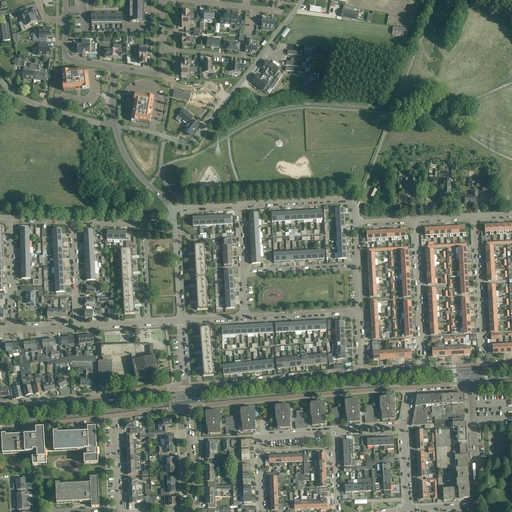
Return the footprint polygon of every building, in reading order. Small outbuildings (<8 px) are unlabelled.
[(132,0),(131,0),(131,4),(132,4),(132,7),(131,7),(131,11),(132,11),(132,18),(130,18),(130,22),(144,22),(144,0),(132,0)] [(343,10),(341,17),(356,20),(357,20),(359,9),(352,8),(348,7),(349,6),(347,6),(347,7),(344,6),(343,10)] [(35,17),(33,11),(28,12),(26,8),(20,10),(22,15),(20,16),(22,22),(35,17)] [(182,11),(182,19),(192,19),(191,12),(189,12),(189,11),(182,11)] [(221,18),(220,27),(224,28),(230,29),(230,25),(231,13),(225,12),(225,15),(221,14),(221,18)] [(231,13),(230,25),(235,25),(235,29),(239,30),(241,21),(241,18),(241,17),(238,16),(238,14),(231,13)] [(25,30),(26,30),(31,28),(30,25),(37,22),(35,17),(22,22),(25,29),(25,30)] [(275,29),(276,19),(262,17),(261,27),(275,29)] [(182,19),(182,28),(190,28),(190,27),(192,27),(192,19),(182,19)] [(0,25),(0,34),(1,42),(2,42),(10,41),(8,25),(2,26),(0,26),(0,25)] [(393,27),(392,35),(408,37),(408,29),(393,27)] [(47,42),(47,36),(51,36),(51,31),(51,28),(50,28),(46,28),(46,30),(37,30),(36,37),(33,37),(33,41),(47,42)] [(290,31),(287,28),(281,36),(284,39),(290,31)] [(219,48),(220,40),(208,38),(207,47),(219,48)] [(246,44),(245,52),(248,53),(251,54),(251,53),(255,54),(256,51),(257,51),(258,46),(257,46),(258,42),(252,42),(252,40),(247,40),(246,44)] [(92,44),(89,44),(90,41),(82,41),(82,46),(78,46),(78,51),(77,51),(77,54),(78,54),(83,54),(83,52),(92,52),(92,44)] [(239,52),(240,44),(227,42),(226,50),(239,52)] [(47,56),(51,56),(51,50),(47,49),(47,44),(39,44),(39,48),(37,48),(37,56),(43,56),(47,56)] [(305,46),(304,52),(307,53),(306,56),(306,57),(312,58),(313,47),(308,46),(305,46)] [(139,48),(137,48),(137,56),(147,55),(147,47),(139,47),(139,48)] [(105,50),(105,58),(113,58),(113,48),(106,48),(106,50),(105,50)] [(121,48),(113,48),(113,58),(122,58),(122,50),(121,50),(121,48)] [(137,56),(134,56),(134,63),(137,63),(139,63),(139,64),(147,64),(147,55),(137,56)] [(286,66),(301,67),(301,63),(298,63),(299,60),(291,59),(291,62),(287,62),(286,66)] [(19,61),(18,66),(24,67),(24,68),(23,71),(22,79),(22,78),(22,79),(26,79),(34,80),(34,72),(35,69),(36,65),(35,65),(30,64),(29,65),(29,67),(24,67),(25,61),(23,60),(19,60),(19,61)] [(181,60),(181,68),(191,68),(191,61),(189,61),(189,60),(181,60)] [(266,60),(261,68),(264,70),(262,73),(267,76),(269,74),(274,78),(280,70),(266,60)] [(211,66),(211,62),(205,62),(205,65),(203,65),(203,73),(213,73),(213,66),(211,66)] [(240,65),(240,63),(232,62),(231,67),(230,67),(230,72),(239,73),(239,71),(245,72),(246,65),(240,65)] [(34,72),(34,80),(41,81),(45,82),(45,81),(46,71),(41,70),(41,73),(38,73),(39,68),(39,65),(36,65),(35,69),(34,72)] [(285,71),(293,72),(292,75),(297,75),(297,72),(301,73),(301,69),(286,67),(285,71)] [(181,68),(181,76),(189,76),(191,76),(191,73),(198,72),(198,73),(200,73),(200,68),(197,68),(191,68),(181,68)] [(65,72),(62,72),(63,84),(63,85),(64,91),(89,89),(87,70),(86,70),(69,72),(69,73),(66,73),(65,72)] [(269,83),(256,74),(251,82),(264,91),(267,86),(269,83)] [(273,79),(268,86),(270,88),(272,90),(276,85),(278,82),(273,79)] [(175,90),(173,97),(189,102),(191,95),(175,90)] [(196,105),(195,105),(204,108),(206,104),(207,105),(209,102),(211,104),(212,102),(212,103),(214,101),(215,99),(208,93),(206,95),(206,96),(205,96),(202,93),(200,95),(199,94),(196,97),(197,98),(200,100),(199,101),(196,105)] [(154,99),(147,98),(147,99),(135,97),(134,104),(135,104),(131,123),(138,124),(139,123),(150,125),(152,118),(151,118),(154,99)] [(183,109),(178,116),(182,119),(184,121),(189,124),(188,125),(184,131),(190,136),(199,126),(191,120),(193,117),(183,109)] [(418,178),(408,178),(403,178),(403,188),(408,188),(408,190),(411,190),(411,195),(417,195),(418,178)] [(453,179),(443,179),(443,183),(441,183),(441,187),(443,187),(443,193),(450,193),(450,183),(453,183),(453,190),(455,190),(455,183),(453,183),(453,179)] [(490,186),(490,182),(484,183),(484,186),(482,186),(483,192),(491,192),(491,186),(490,186)] [(477,198),(477,191),(471,192),(472,197),(467,197),(467,194),(460,195),(460,199),(465,199),(465,203),(476,202),(475,198),(477,198)] [(504,231),(504,224),(497,225),(498,232),(499,232),(499,235),(506,234),(506,231),(504,231)] [(493,232),(491,232),(491,225),(484,225),(485,232),(490,232),(490,235),(493,235),(493,232)] [(493,232),(496,232),(497,235),(499,235),(499,232),(498,232),(497,225),(491,225),(491,232),(493,232)] [(446,234),(446,237),(446,238),(450,238),(450,237),(453,237),(453,234),(451,234),(451,227),(444,228),(445,235),(446,234)] [(457,227),(451,227),(451,234),(453,234),(456,234),(456,237),(459,237),(459,234),(458,234),(457,227)] [(464,233),(464,227),(457,227),(458,234),(459,234),(459,237),(466,236),(465,233),(464,233)] [(432,235),(431,228),(425,229),(425,236),(430,236),(430,238),(433,238),(433,235),(432,235)] [(437,235),(437,238),(440,238),(439,235),(438,235),(438,228),(431,228),(432,235),(433,235),(437,235)] [(445,235),(444,228),(438,228),(438,235),(439,235),(443,235),(443,238),(446,237),(446,234),(445,235)] [(393,237),(394,237),(398,237),(398,240),(401,240),(401,237),(399,237),(399,230),(394,231),(392,231),(393,237)] [(401,237),(404,237),(404,240),(407,240),(407,237),(406,237),(406,230),(399,230),(399,237),(401,237)] [(113,240),(114,232),(111,232),(111,231),(107,231),(107,240),(105,240),(105,243),(107,243),(107,240),(113,240)] [(375,242),(381,241),(381,238),(380,238),(379,231),(373,232),(373,239),(374,239),(375,242)] [(381,241),(388,241),(387,238),(386,238),(386,231),(379,231),(380,238),(381,238),(381,241)] [(386,238),(387,238),(391,238),(392,243),(394,243),(394,240),(394,237),(393,237),(392,231),(387,231),(386,231),(386,238)] [(374,239),(373,239),(373,232),(366,232),(367,242),(375,242),(374,239)] [(196,262),(205,262),(204,245),(194,246),(195,246),(196,262)] [(132,250),(132,249),(121,250),(122,266),(131,266),(131,250),(132,250)] [(206,278),(205,262),(196,262),(196,278),(206,278)] [(123,282),(132,282),(131,266),(122,266),(123,282)] [(207,294),(206,278),(196,278),(197,294),(207,294)] [(133,298),(132,282),(123,282),(124,299),(133,298)] [(108,288),(108,284),(96,284),(95,287),(87,286),(86,293),(90,294),(94,295),(95,291),(98,291),(99,289),(104,289),(108,288)] [(35,304),(35,293),(26,293),(26,304),(35,304)] [(208,310),(207,294),(197,294),(198,310),(197,310),(197,311),(208,310)] [(108,302),(108,297),(97,297),(97,299),(94,299),(90,298),(90,299),(86,299),(85,306),(94,307),(94,301),(97,301),(97,302),(108,302)] [(134,314),(133,298),(124,299),(125,315),(135,314),(134,314)] [(199,329),(200,329),(201,344),(211,344),(210,328),(199,328),(199,329)] [(93,335),(86,336),(87,343),(87,348),(91,347),(91,345),(94,344),(93,335)] [(464,355),(470,355),(470,342),(477,341),(476,335),(470,336),(466,336),(463,336),(463,339),(463,344),(463,347),(464,355)] [(87,343),(86,336),(78,337),(79,346),(83,345),(83,344),(87,343)] [(60,359),(59,353),(59,352),(54,352),(53,347),(56,346),(55,342),(55,339),(48,340),(51,360),(59,358),(60,359),(55,360),(60,359)] [(51,357),(48,340),(42,341),(43,344),(42,344),(43,348),(46,347),(46,351),(46,356),(47,358),(51,357)] [(27,365),(26,363),(25,353),(31,353),(30,342),(24,343),(24,346),(24,350),(25,350),(25,353),(22,354),(24,366),(27,365)] [(13,355),(12,344),(5,345),(6,345),(3,346),(3,351),(6,351),(6,352),(9,352),(9,356),(13,355)] [(12,344),(13,355),(13,357),(20,356),(21,366),(24,366),(22,354),(21,347),(19,347),(18,347),(18,344),(12,344)] [(153,356),(153,344),(150,344),(150,354),(136,357),(135,345),(101,346),(101,357),(103,357),(103,361),(98,361),(99,379),(113,379),(112,360),(110,360),(110,357),(131,356),(132,361),(136,380),(159,375),(155,356),(153,356)] [(211,344),(201,344),(203,361),(212,360),(211,344)] [(408,347),(404,347),(405,358),(411,358),(411,356),(414,356),(413,350),(408,350),(408,347)] [(345,355),(345,353),(336,354),(328,354),(329,364),(333,364),(333,360),(346,360),(346,355),(345,355)] [(38,356),(37,356),(37,361),(32,362),(33,363),(33,364),(40,363),(42,362),(41,355),(38,356)] [(63,358),(60,359),(55,360),(56,366),(72,363),(72,361),(72,356),(63,358)] [(54,360),(51,361),(47,361),(47,368),(47,366),(55,364),(54,360)] [(204,377),(203,377),(214,376),(212,360),(203,361),(204,377)] [(43,375),(43,364),(47,364),(47,363),(47,361),(42,362),(40,363),(40,374),(40,381),(42,380),(45,392),(50,391),(46,376),(47,376),(46,376),(47,375),(43,375)] [(31,364),(27,365),(24,366),(21,366),(21,373),(21,374),(21,378),(22,381),(26,397),(33,395),(31,390),(29,382),(32,381),(32,379),(31,370),(31,364)] [(80,386),(85,386),(86,376),(86,371),(86,368),(78,368),(78,373),(83,373),(83,378),(81,378),(80,386)] [(62,375),(61,373),(56,376),(59,381),(57,382),(60,388),(67,384),(62,375)] [(40,381),(40,374),(34,375),(37,385),(33,386),(35,394),(42,393),(41,389),(42,389),(40,381)] [(47,376),(46,376),(50,391),(55,390),(52,375),(47,376)] [(5,396),(9,396),(9,388),(1,388),(1,380),(0,380),(0,396),(2,396),(2,397),(5,397),(5,396)] [(11,395),(14,395),(15,399),(23,397),(20,383),(16,384),(17,387),(10,389),(11,397),(11,395)] [(451,395),(452,404),(464,404),(464,394),(451,395)] [(439,420),(442,420),(442,416),(441,405),(441,395),(431,396),(431,405),(432,414),(432,417),(434,417),(434,420),(439,420)] [(451,395),(441,395),(441,405),(442,416),(442,420),(447,420),(464,419),(465,419),(465,415),(452,416),(452,413),(452,404),(451,395)] [(381,411),(382,421),(395,419),(394,411),(395,411),(394,399),(392,399),(392,398),(393,397),(393,396),(380,397),(380,399),(381,398),(381,400),(379,400),(380,411),(381,411)] [(420,425),(426,425),(425,416),(425,407),(424,396),(419,397),(417,397),(411,426),(420,425)] [(346,414),(347,423),(360,422),(359,413),(360,413),(359,402),(357,402),(357,400),(358,400),(358,399),(345,400),(345,401),(346,401),(347,403),(345,403),(345,414),(346,414)] [(311,417),(312,426),(325,425),(325,416),(324,405),(323,405),(322,403),(323,403),(323,402),(310,403),(310,404),(312,404),(312,406),(310,406),(311,417)] [(465,415),(464,404),(452,404),(452,413),(452,416),(465,415)] [(277,420),(277,429),(291,428),(290,419),(291,419),(290,408),(288,408),(288,406),(289,406),(289,405),(276,406),(276,407),(277,407),(277,409),(275,409),(276,420),(277,420)] [(365,416),(365,423),(377,422),(376,415),(380,415),(379,411),(374,412),(374,405),(366,406),(366,413),(361,413),(361,416),(365,416)] [(242,423),(243,432),(256,431),(255,422),(256,422),(255,411),(253,411),(253,409),(254,409),(254,408),(241,409),(241,410),(242,410),(242,412),(240,412),(241,423),(242,423)] [(330,419),(330,426),(342,425),(341,418),(345,418),(344,414),(339,415),(339,408),(331,409),(331,415),(326,416),(327,419),(330,419)] [(207,426),(208,435),(220,434),(220,425),(221,425),(220,413),(218,414),(218,412),(219,412),(219,411),(206,412),(206,413),(207,413),(207,415),(205,415),(206,426),(207,426)] [(295,422),(296,429),(307,428),(307,421),(310,420),(310,417),(305,418),(304,411),(296,412),(297,418),(292,419),(292,422),(295,422)] [(225,427),(226,435),(237,434),(237,427),(240,426),(240,423),(236,423),(236,416),(225,417),(226,424),(222,424),(222,428),(225,427)] [(435,430),(465,429),(465,423),(464,423),(464,419),(447,420),(442,420),(439,420),(434,420),(435,430)] [(148,435),(167,434),(167,426),(172,426),(171,420),(161,421),(162,422),(158,422),(159,430),(148,431),(148,433),(148,435)] [(135,422),(125,422),(125,428),(130,428),(130,434),(139,433),(145,433),(145,430),(147,430),(146,427),(143,427),(143,429),(137,429),(137,427),(138,427),(138,422),(135,422)] [(96,449),(95,427),(87,427),(88,432),(83,432),(83,433),(83,434),(58,435),(57,432),(53,432),(53,434),(44,434),(44,428),(36,429),(36,435),(32,435),(32,437),(6,438),(6,434),(1,435),(2,454),(33,453),(33,451),(37,451),(37,458),(32,458),(33,466),(47,465),(46,452),(54,451),(54,452),(85,450),(85,449),(88,449),(89,456),(84,456),(84,464),(98,463),(97,449),(96,449)] [(465,429),(435,430),(436,447),(458,446),(458,442),(466,442),(465,429)] [(148,443),(148,435),(148,433),(145,433),(139,433),(140,440),(144,440),(144,443),(148,443)] [(164,446),(165,446),(173,446),(172,438),(168,439),(167,436),(161,436),(161,440),(161,446),(164,446)] [(206,444),(206,451),(213,451),(213,448),(214,448),(214,444),(217,444),(217,440),(207,440),(208,444),(206,444)] [(168,456),(168,453),(173,453),(173,446),(165,446),(164,446),(164,453),(159,453),(159,456),(168,456)] [(458,446),(436,447),(437,469),(457,468),(467,468),(467,457),(466,457),(466,456),(467,456),(466,446),(458,446)] [(217,455),(217,451),(213,451),(206,451),(206,459),(208,459),(208,463),(214,463),(214,455),(217,455)] [(394,454),(388,455),(388,460),(386,461),(386,463),(394,463),(394,458),(394,454)] [(168,456),(159,456),(159,460),(166,459),(167,466),(174,466),(173,458),(169,459),(168,456)] [(211,474),(213,474),(216,474),(216,467),(219,467),(219,463),(214,463),(208,463),(208,467),(206,467),(206,474),(211,474)] [(160,474),(160,476),(169,476),(169,473),(174,473),(174,466),(167,466),(167,472),(161,473),(161,474),(160,474)] [(467,468),(457,468),(457,469),(458,484),(468,483),(468,468),(467,468)] [(216,474),(213,474),(211,474),(206,474),(206,482),(208,482),(208,485),(218,485),(218,480),(214,480),(214,477),(214,474),(216,474)] [(17,485),(29,484),(28,484),(28,479),(28,476),(22,476),(23,479),(16,479),(17,485)] [(169,476),(160,476),(160,480),(162,482),(167,482),(168,486),(175,485),(174,478),(170,478),(169,476)] [(99,507),(98,478),(90,478),(90,483),(86,483),(86,485),(60,486),(60,484),(56,485),(57,504),(91,502),(91,508),(99,507)] [(468,483),(458,484),(458,488),(459,499),(469,498),(468,483)] [(23,490),(23,493),(31,492),(31,489),(29,490),(29,484),(17,485),(17,490),(23,490)] [(391,491),(391,484),(381,485),(375,485),(375,486),(373,487),(373,492),(375,491),(375,488),(381,488),(383,488),(384,491),(384,495),(391,494),(391,491)] [(175,485),(168,486),(168,490),(161,490),(161,496),(164,496),(170,495),(170,493),(175,493),(175,485)] [(206,497),(215,496),(217,496),(217,493),(215,493),(214,490),(217,490),(217,486),(218,486),(218,485),(208,485),(208,489),(206,489),(206,497)] [(459,499),(458,488),(443,489),(443,500),(459,499)] [(31,492),(23,493),(17,493),(17,496),(18,502),(28,501),(28,496),(32,495),(34,495),(34,493),(31,493),(31,492)] [(419,494),(419,497),(418,497),(418,502),(423,502),(423,500),(426,500),(426,496),(433,496),(433,499),(437,499),(436,493),(426,494),(419,494)] [(171,498),(170,495),(164,496),(164,506),(176,506),(175,498),(171,498)] [(217,496),(215,496),(206,497),(206,504),(208,504),(208,508),(215,509),(215,497),(217,497),(217,496)] [(320,499),(320,502),(321,509),(320,509),(320,511),(329,510),(329,505),(327,505),(327,501),(327,498),(324,499),(320,499)] [(18,502),(18,510),(24,510),(31,509),(31,506),(30,506),(30,501),(28,501),(18,502)]
